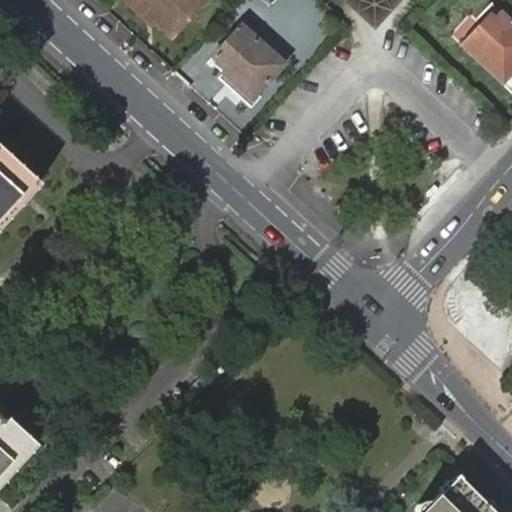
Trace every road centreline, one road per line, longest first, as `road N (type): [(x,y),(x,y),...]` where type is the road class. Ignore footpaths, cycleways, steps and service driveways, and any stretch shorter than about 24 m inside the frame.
road 1 (tertiary): [(382,314),(31,0)]
road 2 (residential): [(511,173),(382,314)]
road 3 (tertiary): [(511,454),(382,314)]
